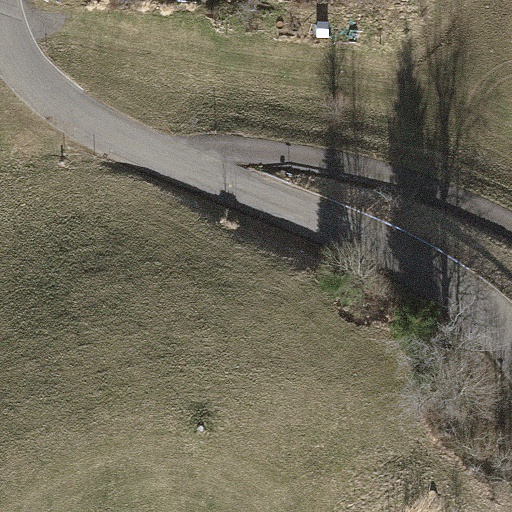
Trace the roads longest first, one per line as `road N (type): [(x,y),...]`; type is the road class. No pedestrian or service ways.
road 1 (unclassified): [(0,14),(22,64),(86,120),(415,257),(511,349)]
road 2 (track): [(181,166),(246,150),(366,167),(511,225)]
